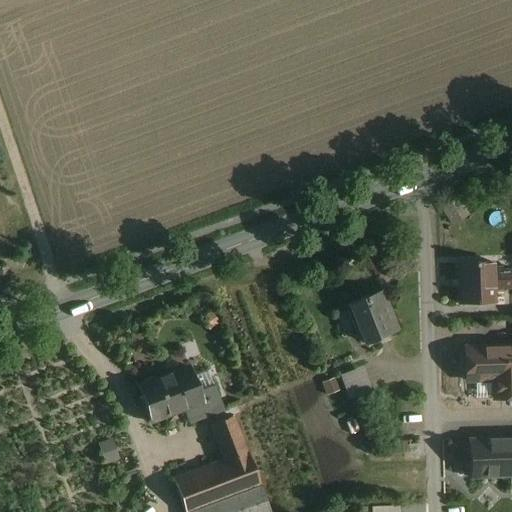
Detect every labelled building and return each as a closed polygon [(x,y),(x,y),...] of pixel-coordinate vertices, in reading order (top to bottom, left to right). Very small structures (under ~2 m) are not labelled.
[(490,263),(456,264),(457,304),(492,302),(492,290),(491,272),(490,263)] [(511,270),(491,272),(492,290),(511,288),(511,270)] [(395,330),(380,291),(347,304),(362,342),(395,330)] [(216,319),(211,311),(201,318),(206,326),(216,319)] [(511,345),(463,348),(464,380),(492,380),(511,379),(511,345)] [(368,364),(342,372),(349,398),(375,391),(368,364)] [(150,421),(183,409),(201,402),(197,392),(187,367),(153,380),(150,377),(142,380),(142,384),(137,386),(150,421)] [(332,377),(321,382),(324,390),(335,386),(332,377)] [(511,397),(511,379),(492,380),(492,398),(511,397)] [(201,402),(183,409),(188,422),(221,410),(212,386),(197,392),(201,402)] [(209,425),(223,461),(245,452),(232,416),(209,425)] [(511,439),(466,441),(467,477),(511,475),(511,439)] [(245,452),(223,461),(172,481),(184,511),(269,511),(246,452),(245,452)]
